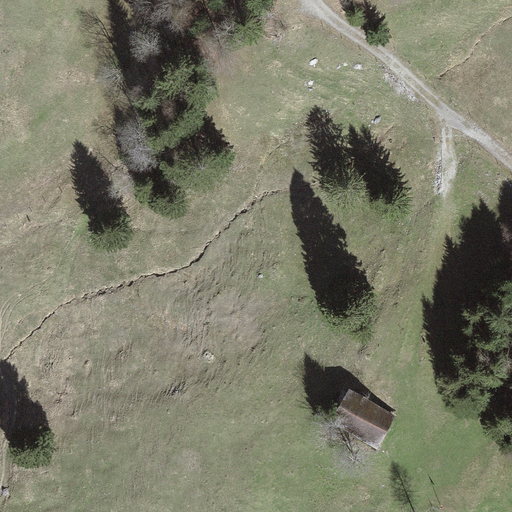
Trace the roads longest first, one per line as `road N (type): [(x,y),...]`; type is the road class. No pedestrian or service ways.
road 1 (track): [(511,158),(331,19),(320,0)]
road 2 (track): [(2,368),(14,406),(0,503)]
